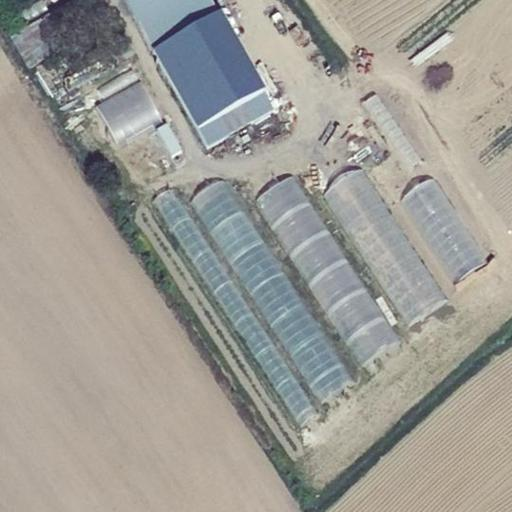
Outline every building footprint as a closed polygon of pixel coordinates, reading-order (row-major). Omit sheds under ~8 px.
[(100,32),(121,67),(136,58),(102,0),(85,0),(11,41),(29,72),(100,32)] [(123,0),(152,55),(218,18),(208,0),(123,0)] [(220,21),(153,57),(204,152),(271,116),(220,21)] [(93,106),(113,148),(161,126),(141,84),(93,106)] [(364,172),(327,193),(405,328),(442,306),(364,172)] [(262,197),(355,370),(393,350),(300,177),(262,197)] [(193,201),(251,296),(277,280),(276,278),(281,275),(225,182),(193,201)] [(280,329),(325,402),(353,384),(308,312),(280,329)]
